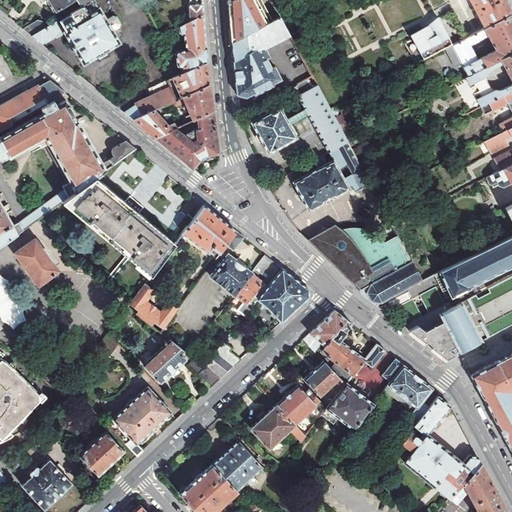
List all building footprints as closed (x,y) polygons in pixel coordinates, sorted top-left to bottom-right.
[(114,31),(107,19),(99,6),(98,7),(93,0),(77,0),(81,7),(46,27),(31,36),(42,44),(54,36),(55,36),(63,32),(84,64),(98,55),(100,59),(108,54),(106,50),(120,41),(114,31)] [(47,0),(55,12),(74,0),(47,0)] [(189,22),(203,14),(202,0),(190,0),(190,2),(190,4),(188,4),(189,22)] [(231,43),(280,18),(271,0),(228,0),(231,29),(229,30),(230,34),(231,43)] [(427,0),(434,12),(449,3),(447,0),(427,0)] [(470,0),(485,28),(511,13),(504,0),(470,0)] [(452,46),(467,38),(452,10),(437,18),(452,46)] [(452,46),(446,49),(455,67),(462,63),(468,76),(511,52),(511,13),(485,28),(467,38),(452,46)] [(179,74),(206,62),(208,61),(207,46),(205,46),(204,34),(203,14),(189,22),(179,27),(179,32),(181,34),(184,34),(185,49),(176,50),(173,53),(174,64),(177,67),(178,67),(179,74)] [(113,15),(107,19),(114,31),(120,27),(120,22),(117,16),(113,15)] [(232,59),(236,95),(246,100),(253,95),(255,97),(274,86),(273,85),(280,80),(272,66),(269,68),(264,59),(268,57),(263,48),(270,44),(289,33),(280,18),(231,43),(233,58),(232,59)] [(31,36),(46,27),(42,20),(38,19),(22,28),(31,36)] [(474,94),(477,92),(480,97),(476,99),(480,106),(511,89),(511,52),(468,76),(465,77),(469,85),(472,83),(475,87),(472,90),(474,94)] [(181,97),(209,84),(209,79),(206,62),(179,74),(174,76),(171,77),(181,97)] [(171,77),(174,76),(171,71),(165,73),(166,79),(171,77)] [(338,145),(347,140),(312,75),(291,86),(328,152),(338,146),(338,145)] [(54,100),(64,92),(49,80),(39,86),(38,84),(29,90),(28,89),(0,105),(0,130),(40,107),(54,100)] [(171,101),(176,99),(174,97),(166,80),(148,88),(152,96),(135,103),(135,105),(133,106),(128,97),(115,104),(133,119),(155,109),(171,101)] [(198,116),(213,110),(212,106),(209,84),(181,97),(176,99),(171,101),(173,106),(185,100),(191,113),(179,118),(180,121),(182,124),(198,116)] [(503,132),(511,127),(511,89),(480,106),(484,114),(507,102),(511,111),(511,117),(499,124),(503,132)] [(0,246),(5,244),(38,220),(61,203),(65,200),(136,148),(126,140),(114,147),(113,148),(112,150),(112,151),(112,153),(113,156),(103,162),(78,119),(76,119),(73,113),(73,111),(72,110),(71,108),(70,107),(68,105),(65,100),(56,105),(54,100),(40,107),(43,112),(0,136),(0,246)] [(268,153),(296,136),(278,105),(250,122),(268,153)] [(176,127),(182,124),(180,121),(175,123),(172,121),(168,124),(155,109),(133,119),(152,133),(156,137),(176,127)] [(175,152),(193,167),(199,160),(200,161),(209,155),(209,154),(219,153),(213,110),(198,116),(200,126),(188,133),(184,134),(176,127),(156,137),(175,152)] [(341,129),(346,127),(342,119),(337,121),(341,129)] [(504,168),(511,163),(511,127),(503,132),(489,139),(495,150),(511,140),(511,138),(510,135),(511,134),(511,149),(498,157),(504,168)] [(355,189),(368,182),(347,140),(338,145),(338,146),(328,152),(313,160),(317,167),(293,180),(309,209),(311,209),(325,202),(326,199),(334,195),(335,196),(348,189),(349,188),(349,187),(349,186),(352,184),(355,189)] [(363,156),(369,153),(363,143),(358,146),(363,156)] [(136,148),(65,200),(132,255),(130,258),(126,255),(108,278),(133,298),(145,283),(183,231),(192,219),(186,214),(198,200),(136,148)] [(275,166),(282,177),(295,170),(288,158),(275,166)] [(511,163),(504,168),(486,177),(490,183),(492,184),(494,188),(500,185),(504,187),(511,182),(511,163)] [(61,203),(126,255),(130,258),(132,255),(65,200),(61,203)] [(226,243),(235,231),(230,227),(203,204),(192,219),(183,231),(215,258),(226,243)] [(511,205),(505,209),(511,222),(511,233),(439,271),(451,297),(470,288),(469,287),(511,265),(511,205)] [(359,290),(411,261),(396,233),(385,239),(383,238),(382,237),(379,235),(377,233),(374,232),(371,231),(369,230),(366,229),(364,229),(361,228),(357,228),(354,227),(351,227),(347,228),(343,228),(340,229),(337,230),(334,231),(331,232),(328,227),(307,239),(359,290)] [(235,231),(226,243),(233,249),(243,237),(241,236),(235,231)] [(34,238),(14,253),(37,285),(57,271),(51,261),(52,259),(43,247),(41,248),(34,238)] [(234,295),(251,272),(245,267),(247,265),(237,258),(236,260),(228,253),(220,262),(219,261),(215,266),(217,267),(210,276),(234,295)] [(278,265),(264,254),(254,268),(264,276),(270,275),(278,265)] [(365,297),(377,305),(420,283),(422,282),(421,280),(411,261),(359,290),(365,297)] [(268,285),(258,298),(280,323),(308,297),(308,289),(300,283),(281,268),(268,285)] [(439,271),(434,274),(447,300),(451,297),(439,271)] [(254,295),(258,298),(268,285),(251,272),(234,295),(246,304),(254,295)] [(511,274),(486,287),(488,291),(476,296),(474,293),(465,297),(471,308),(466,311),(461,300),(446,307),(434,284),(418,293),(420,298),(427,311),(420,314),(413,301),(411,296),(394,304),(406,327),(405,328),(421,340),(425,338),(432,343),(427,345),(443,357),(452,352),(446,347),(452,344),(456,350),(480,338),(474,327),(479,325),(484,336),(511,322),(511,274)] [(129,304),(161,331),(178,309),(169,302),(160,313),(146,301),(153,290),(145,283),(133,298),(129,304)] [(347,320),(333,309),(301,339),(313,351),(320,342),(323,344),(332,333),(338,325),(345,331),(351,323),(347,320)] [(338,325),(332,333),(334,335),(337,331),(342,336),(346,331),(345,331),(338,325)] [(323,344),(322,345),(327,349),(324,352),(335,361),(330,367),(345,382),(363,360),(364,359),(340,339),(342,336),(337,331),(334,335),(332,333),(323,344)] [(99,344),(108,354),(118,345),(109,335),(99,344)] [(169,338),(141,364),(159,384),(186,359),(180,352),(183,349),(169,338)] [(223,342),(216,350),(233,367),(240,360),(223,342)] [(376,343),(364,359),(363,360),(371,367),(385,350),(376,343)] [(216,350),(210,358),(227,372),(233,367),(216,350)] [(511,354),(498,362),(511,388),(511,354)] [(39,401),(39,393),(5,360),(0,356),(0,438),(1,438),(3,439),(13,433),(9,431),(39,401)] [(204,366),(204,367),(219,379),(227,372),(210,358),(204,366)] [(389,381),(402,364),(394,358),(381,375),(389,381)] [(193,359),(188,365),(197,373),(202,367),(193,359)] [(322,360),(301,379),(317,396),(333,381),(340,388),(345,382),(330,367),(322,360)] [(511,450),(511,388),(498,362),(472,375),(511,450)] [(366,363),(355,376),(374,391),(384,378),(366,363)] [(402,439),(429,407),(421,400),(432,387),(417,376),(402,364),(389,381),(387,385),(415,408),(399,428),(400,429),(397,434),(402,439)] [(204,367),(198,374),(210,388),(219,379),(204,367)] [(49,385),(60,396),(66,388),(56,379),(49,385)] [(373,403),(345,382),(340,388),(319,415),(331,424),(336,417),(352,430),(373,403)] [(296,384),(274,404),(293,424),(317,401),(306,389),(303,392),(296,384)] [(60,396),(71,407),(76,406),(82,399),(68,385),(66,388),(60,396)] [(125,444),(137,456),(142,451),(135,444),(170,411),(147,386),(112,419),(130,438),(125,444)] [(39,393),(39,401),(42,404),(48,397),(42,391),(39,393)] [(449,498),(480,462),(476,455),(468,454),(461,462),(426,434),(449,405),(437,396),(429,407),(402,439),(401,441),(413,450),(410,454),(405,450),(400,456),(405,460),(404,461),(449,498)] [(270,447),(276,440),(288,430),(298,441),(303,435),(293,424),(274,404),(249,427),(268,448),(270,447)] [(78,456),(96,476),(123,451),(104,432),(78,456)] [(237,439),(211,463),(235,489),(261,466),(237,439)] [(282,446),(276,440),(270,447),(275,453),(282,446)] [(21,485),(44,509),(72,483),(49,459),(39,468),(37,466),(29,473),(32,475),(21,485)] [(502,511),(505,509),(502,504),(480,462),(449,498),(453,501),(457,500),(466,490),(477,510),(473,511),(502,511)] [(211,463),(178,493),(191,506),(196,511),(210,511),(235,489),(211,463)] [(0,493),(0,494),(8,489),(9,486),(6,481),(7,480),(0,467),(0,493)] [(0,511),(6,511),(10,510),(0,494),(0,493),(0,511)] [(253,503),(243,511),(256,511),(260,508),(253,503)]
